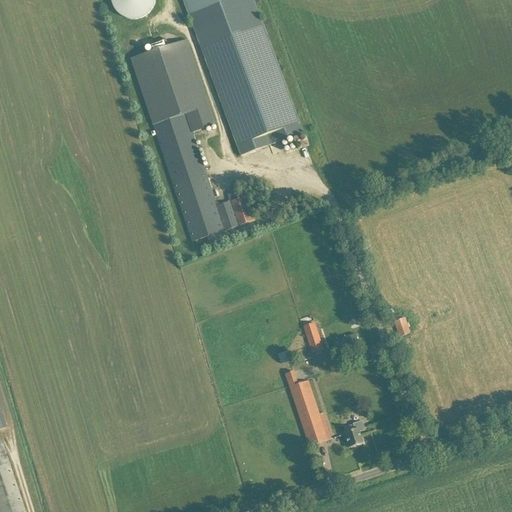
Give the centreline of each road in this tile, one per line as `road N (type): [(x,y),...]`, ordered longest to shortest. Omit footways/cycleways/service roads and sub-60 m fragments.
road 1 (unclassified): [(422,460),(333,223)]
road 2 (unclassified): [(268,511),(422,460)]
